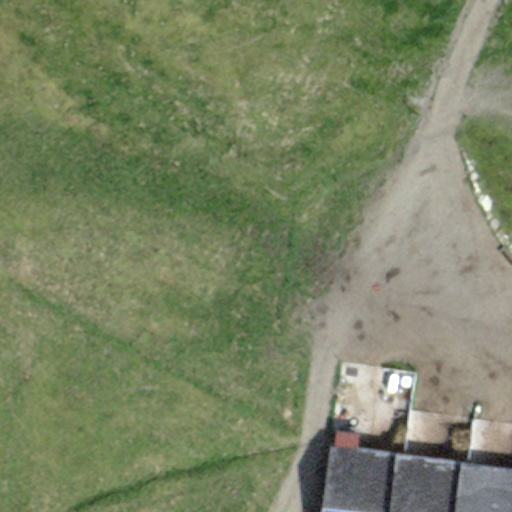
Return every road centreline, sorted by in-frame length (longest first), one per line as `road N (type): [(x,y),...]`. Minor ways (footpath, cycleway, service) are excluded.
road 1 (track): [(484,0),(330,356)]
road 2 (track): [(287,511),(330,356)]
